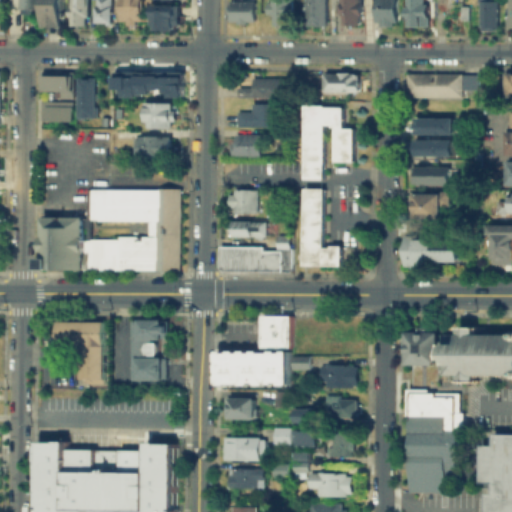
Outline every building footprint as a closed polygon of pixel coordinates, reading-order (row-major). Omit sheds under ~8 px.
[(39,0),(19,0),(19,8),(39,8),(39,0)] [(44,0),(65,0),(65,22),(44,21),(44,0)] [(84,24),(70,24),(70,0),(88,0),(88,15),(84,15),(84,24)] [(96,22),(96,0),(110,0),(110,22),(96,22)] [(140,0),(140,22),(120,22),(120,0),(140,0)] [(254,0),(254,20),(230,20),(230,0),(254,0)] [(291,0),(291,23),(271,22),(271,12),(267,12),(267,1),(271,1),(271,0),(291,0)] [(325,0),(325,25),(306,25),(306,0),(325,0)] [(358,0),(358,22),(342,22),(342,0),(358,0)] [(396,0),(396,23),(376,23),(376,0),(396,0)] [(407,0),(426,0),(426,24),(407,24),(407,0)] [(495,0),(495,29),(478,29),(478,0),(495,0)] [(153,3),(181,3),(180,22),(176,22),(176,25),(157,25),(157,20),(154,20),(154,15),(152,15),(153,3)] [(115,71),(184,70),(184,95),(115,96),(115,71)] [(45,71),(74,71),(74,87),(72,87),(72,95),(60,95),(60,87),(45,87),(45,71)] [(483,72),(483,91),(452,90),(452,96),(405,96),(406,71),(483,72)] [(357,73),(357,90),(325,90),(325,73),(357,73)] [(238,84),(252,84),(252,74),(288,74),(288,96),(238,95),(238,84)] [(77,76),(96,76),(96,116),(77,116),(77,76)] [(74,118),(41,117),(42,98),(74,98),(74,118)] [(172,102),(172,126),(146,125),(146,102),(172,102)] [(253,109),(253,102),(279,102),(279,125),(238,124),(238,109),(253,109)] [(306,103),(326,103),(326,105),(345,105),(345,126),(354,126),(354,160),(336,159),(336,126),(333,126),(333,123),(326,123),(326,161),(325,161),(324,177),(306,177),(306,103)] [(454,117),(454,133),(415,133),(415,116),(454,117)] [(234,140),(234,132),(261,132),(261,154),(230,154),(230,140),(234,140)] [(135,136),(172,136),(172,156),(135,156),(135,136)] [(454,138),(454,155),(415,154),(415,138),(454,138)] [(410,166),(447,166),(447,186),(423,186),(423,184),(410,184),(410,166)] [(305,186),(324,186),(324,246),(331,246),(331,244),(343,244),(343,264),(305,263),(305,186)] [(85,268),(85,269),(41,268),(41,215),(86,216),(86,188),(156,188),(156,187),(179,187),(179,268),(85,268)] [(258,187),(258,211),(234,211),(234,205),(229,205),(229,193),(234,193),(234,187),(258,187)] [(441,217),(408,217),(408,193),(430,193),(430,189),(449,189),(449,204),(441,204),(441,217)] [(511,192),(511,211),(497,211),(497,198),(511,198),(511,192)] [(233,218),(252,218),(252,219),(265,219),(265,234),(263,234),(263,236),(254,236),(254,234),(233,234),(233,218)] [(511,223),(511,241),(493,241),(493,233),(488,233),(488,223),(511,223)] [(220,245),(263,245),(263,249),(274,249),(274,245),(277,245),(277,234),(290,234),(289,247),(292,247),(292,270),(275,270),(220,270),(220,245)] [(426,234),(426,263),(415,263),(415,264),(405,264),(405,234),(426,234)] [(426,263),(426,234),(458,234),(458,260),(439,260),(439,263),(426,263)] [(493,241),(511,241),(511,262),(493,262),(493,241)] [(291,346),(262,346),(262,313),(292,313),(292,317),(291,331),(291,346)] [(132,318),(168,318),(168,336),(156,336),(156,356),(166,356),(166,378),(132,378),(132,318)] [(62,342),(62,319),(107,320),(107,380),(84,380),(84,342),(62,342)] [(443,358),(443,342),(459,342),(459,326),(477,326),(477,332),(511,332),(511,373),(477,373),(477,378),(459,378),(459,373),(441,373),(441,358),(443,358)] [(406,362),(406,330),(439,330),(439,362),(437,362),(411,362),(406,362)] [(291,366),(291,354),(308,354),(308,367),(291,366)] [(227,357),(252,357),(257,357),(257,370),(263,370),(263,382),(227,382),(227,357)] [(409,413),(407,413),(407,387),(411,387),(411,362),(437,362),(437,390),(459,390),(459,410),(463,410),(463,428),(447,428),(447,414),(409,413)] [(319,363),(357,363),(357,384),(319,384),(319,363)] [(272,404),(273,389),(287,389),(287,404),(272,404)] [(324,409),(324,396),(355,396),(354,416),(332,415),(332,409),(324,409)] [(253,397),(253,416),(241,416),(229,416),(229,397),(253,397)] [(310,407),(310,421),(293,421),(293,407),(310,407)] [(463,428),(463,475),(449,475),(449,490),(409,490),(409,413),(447,414),(447,428),(463,428)] [(272,440),(272,423),(289,423),(289,440),(272,440)] [(326,454),(326,428),(351,428),(351,454),(326,454)] [(293,429),(312,429),(312,445),(292,444),(293,429)] [(511,511),(486,511),(486,492),(494,493),(494,481),(482,481),(482,445),(494,445),(494,432),(511,432),(511,511)] [(224,436),(262,437),(262,459),(224,459),(224,436)] [(38,511),(38,439),(69,439),(69,447),(147,447),(147,441),(177,441),(176,511),(38,511)] [(292,461),(292,449),(306,449),(306,461),(292,461)] [(273,475),(273,461),(288,461),(287,475),(273,475)] [(292,472),(292,461),(306,461),(306,472),(292,472)] [(263,467),(263,486),(229,486),(229,467),(263,467)] [(344,471),(344,473),(351,473),(351,495),(317,494),(318,486),(308,486),(308,471),(344,471)] [(342,501),(342,508),(346,508),(346,511),(310,511),(310,500),(342,501)]
